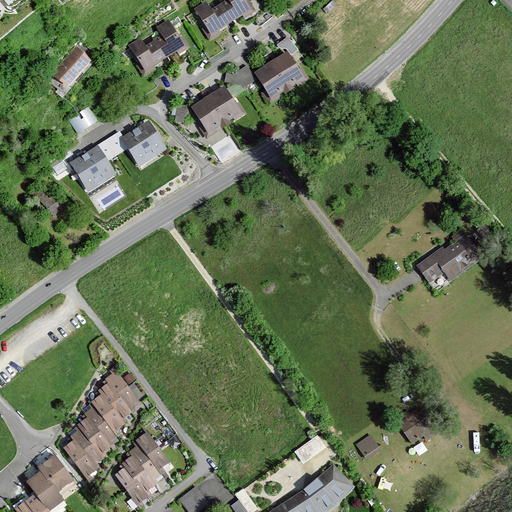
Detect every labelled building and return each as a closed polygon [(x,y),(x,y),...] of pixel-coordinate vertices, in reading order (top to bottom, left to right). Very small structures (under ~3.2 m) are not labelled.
[(203,3),(191,10),(207,39),(249,15),(240,0),(219,0),(221,3),(207,11),(203,3)] [(166,21),(152,29),(158,39),(143,48),(139,41),(126,48),(141,74),(182,50),(166,21)] [(88,61),(70,46),(45,75),(63,90),(88,61)] [(287,51),(255,72),(266,90),(262,93),(270,105),(282,97),(280,94),(283,92),(285,95),(295,88),(293,85),(296,83),(298,86),(309,79),(302,68),(299,70),(287,51)] [(244,87),(256,77),(246,64),(233,74),(244,87)] [(224,85),(190,107),(202,125),(199,127),(206,139),(247,113),(239,102),(237,104),(224,85)] [(78,111),(79,112),(69,118),(78,132),(97,118),(88,104),(78,111)] [(146,119),(117,138),(126,152),(137,167),(165,149),(146,119)] [(116,133),(93,147),(104,165),(126,152),(117,138),(116,133)] [(93,147),(66,164),(83,193),(112,176),(104,165),(93,147)] [(427,288),(443,277),(448,285),(474,265),(461,247),(465,244),(458,233),(449,239),(453,245),(443,252),(441,248),(413,269),(427,288)] [(137,402),(112,369),(103,376),(108,382),(128,408),(137,402)] [(128,408),(108,382),(96,391),(99,395),(119,420),(130,412),(128,408)] [(122,424),(119,420),(99,395),(90,402),(94,406),(113,431),(122,424)] [(421,399),(391,419),(410,447),(440,427),(421,399)] [(118,436),(113,431),(94,406),(83,415),(86,419),(107,445),(118,436)] [(110,449),(107,445),(86,419),(78,426),(81,428),(102,456),(110,449)] [(106,461),(102,456),(81,428),(68,437),(70,440),(94,471),(106,461)] [(371,431),(356,442),(366,456),(381,446),(371,431)] [(319,432),(295,448),(303,460),(327,444),(319,432)] [(168,462),(147,434),(136,442),(139,446),(131,452),(134,456),(123,464),(126,467),(116,475),(138,505),(150,496),(146,491),(156,484),(153,480),(162,474),(159,469),(168,462)] [(84,478),(94,471),(70,440),(61,447),(84,478)] [(72,481),(52,453),(36,466),(39,470),(56,493),(72,481)] [(332,464),(266,511),(327,511),(340,501),(354,487),(332,464)] [(56,493),(39,470),(22,481),(32,495),(44,511),(48,511),(62,502),(56,493)] [(221,501),(231,495),(215,470),(197,482),(211,504),(219,498),(221,501)] [(194,486),(176,500),(185,511),(197,511),(208,504),(194,486)] [(237,501),(230,507),(233,511),(251,511),(256,509),(241,488),(232,494),(237,501)] [(44,511),(32,495),(22,502),(29,511),(44,511)] [(29,511),(22,502),(11,510),(12,511),(29,511)]
